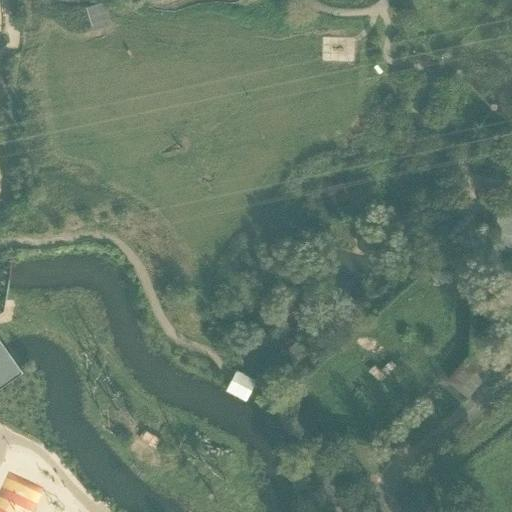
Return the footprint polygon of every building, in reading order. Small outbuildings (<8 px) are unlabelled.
[(148,16),(96,16),(96,35),(148,35),(148,26),(148,16)] [(511,128),(511,109),(503,99),(490,111),(478,121),(496,142),(510,130),(511,128)] [(495,220),(492,248),(491,254),(511,256),(511,208),(496,206),(496,209),(495,217),(495,220)] [(436,271),(429,271),(434,288),(451,284),(448,271),(436,271)] [(0,390),(21,375),(0,344),(0,390)] [(301,351),(295,344),(281,355),(287,362),(301,351)] [(491,371),(473,355),(448,383),(465,399),(491,371)] [(230,378),(224,391),(244,402),(251,389),(254,383),(255,381),(253,380),(238,372),(236,371),(235,370),(233,373),(230,378)] [(0,511),(31,511),(43,487),(7,472),(0,487),(0,511)]
